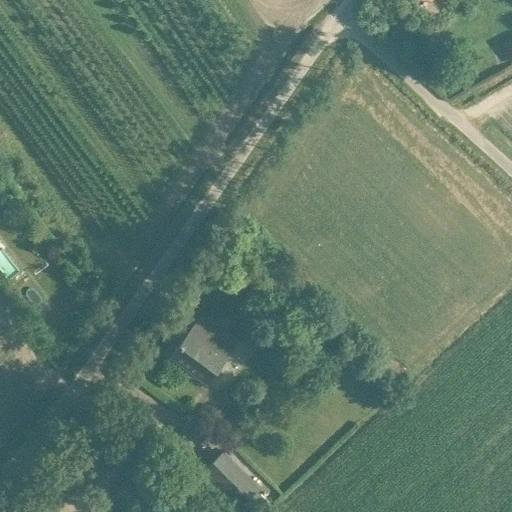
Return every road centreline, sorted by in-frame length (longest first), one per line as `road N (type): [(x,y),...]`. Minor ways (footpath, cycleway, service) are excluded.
road 1 (unclassified): [(0,474),(89,370),(341,18)]
road 2 (track): [(511,175),(341,18)]
